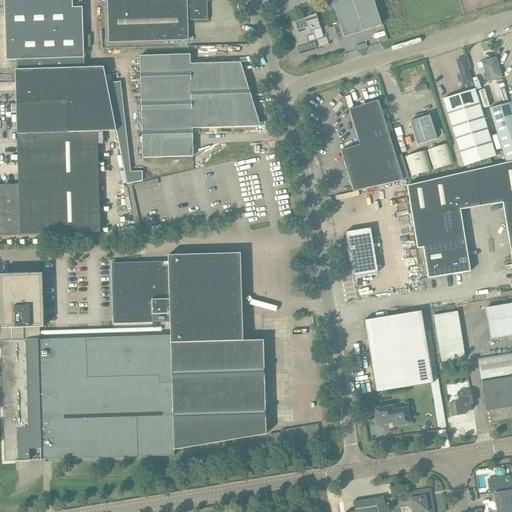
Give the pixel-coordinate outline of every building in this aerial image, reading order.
[(16,60),(16,70),(84,68),(82,7),(72,7),(71,0),(4,0),(6,60),(16,60)] [(107,0),(109,43),(188,40),(188,21),(208,20),(207,0),(107,0)] [(362,31),(352,0),(331,0),(334,8),(339,25),(334,26),(337,39),(343,37),(362,31)] [(373,0),(352,0),(362,31),(381,25),(373,0)] [(300,19),(291,22),(293,31),(292,31),(291,32),(293,37),(294,37),(297,48),(296,48),(299,56),(317,50),(317,49),(329,45),(327,38),(326,36),(323,37),(321,28),(316,13),(307,16),(308,17),(300,19)] [(141,98),(250,94),(240,62),(190,64),(190,55),(139,56),(141,98)] [(15,70),(16,102),(67,101),(68,133),(98,132),(117,131),(104,67),(84,68),(16,70),(15,70)] [(496,69),(488,72),(494,87),(502,85),(496,69)] [(415,87),(413,87),(415,93),(426,90),(424,84),(421,84),(415,87)] [(496,156),(475,89),(442,99),(463,166),(496,156)] [(250,94),(141,98),(142,158),(193,156),(192,128),(260,126),(250,94)] [(348,110),(359,145),(389,135),(378,100),(348,110)] [(18,184),(99,181),(98,132),(68,133),(67,101),(16,102),(18,184)] [(489,109),(506,162),(511,160),(511,107),(510,102),(489,109)] [(415,120),(409,122),(417,145),(436,139),(429,115),(423,117),(422,114),(414,116),(415,120)] [(347,171),(395,156),(389,135),(359,145),(340,151),(347,171)] [(454,163),(448,142),(427,149),(433,170),(454,163)] [(432,170),(426,150),(404,157),(410,177),(432,170)] [(395,156),(347,171),(353,192),(403,181),(402,176),(395,156)] [(511,162),(474,171),(480,206),(502,203),(502,202),(511,200),(511,162)] [(460,210),(480,206),(474,170),(407,186),(412,218),(460,209),(460,210)] [(99,181),(18,184),(0,184),(0,235),(100,232),(99,181)] [(502,203),(509,243),(511,242),(511,200),(502,202),(502,203)] [(465,240),(460,210),(460,209),(412,218),(414,231),(415,239),(417,248),(423,247),(465,240)] [(377,273),(370,228),(345,232),(352,277),(377,273)] [(423,247),(428,278),(470,271),(465,240),(423,247)] [(57,339),(61,459),(174,456),(174,450),(266,434),(264,383),(247,383),(247,381),(246,380),(244,379),(240,253),(168,255),(168,265),(162,266),(162,261),(111,263),(113,324),(170,322),(170,335),(57,339)] [(0,320),(1,341),(38,339),(37,327),(43,327),(42,273),(0,274),(0,320)] [(511,303),(486,308),(491,339),(511,335),(511,352),(477,358),(481,380),(510,375),(510,377),(481,381),(486,411),(511,406),(511,303)] [(363,320),(369,356),(377,355),(411,350),(427,347),(421,311),(363,320)] [(57,339),(38,339),(1,341),(2,377),(5,376),(6,381),(3,381),(3,388),(2,388),(4,461),(29,461),(29,449),(40,448),(40,460),(41,460),(61,459),(57,339)] [(462,339),(438,342),(441,363),(465,359),(462,339)] [(416,386),(433,383),(427,347),(411,350),(416,386)] [(416,386),(411,350),(377,355),(369,356),(375,392),(383,391),(416,386)] [(471,394),(471,390),(457,392),(457,396),(452,397),(453,402),(449,403),(451,417),(465,414),(465,412),(471,411),(470,404),(473,404),(471,394)] [(391,410),(390,406),(374,409),(377,425),(388,423),(388,422),(392,422),(393,426),(409,424),(406,408),(391,410)] [(318,424),(304,427),(307,440),(320,438),(318,424)] [(299,428),(292,429),(295,442),(301,441),(299,428)] [(287,429),(280,431),(283,444),(289,443),(287,429)] [(276,434),(269,435),(271,446),(277,445),(276,434)] [(511,511),(511,475),(487,480),(489,489),(493,489),(496,511),(511,511)] [(410,507),(410,511),(433,511),(430,489),(405,493),(406,496),(400,496),(399,497),(398,499),(396,501),(396,504),(397,506),(399,507),(401,508),(410,507)] [(354,511),(350,511),(385,511),(383,496),(353,501),(354,511)]
